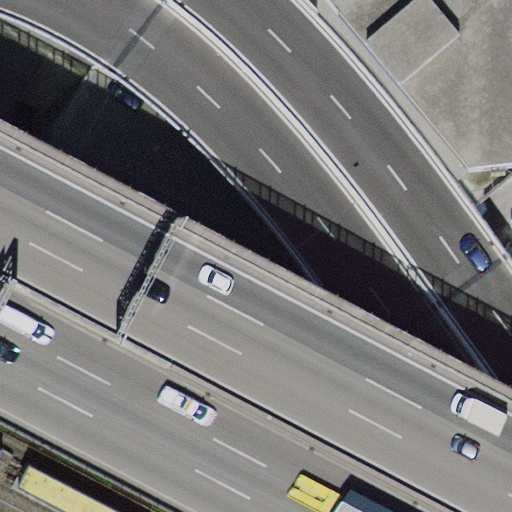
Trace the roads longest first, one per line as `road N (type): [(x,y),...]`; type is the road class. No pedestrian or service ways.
road 1 (motorway): [(83,0),(156,45),(244,126),(511,483)]
road 2 (motorway): [(511,480),(0,213)]
road 3 (tertiary): [(0,196),(276,348),(321,362),(413,362),(458,351),(511,317)]
road 4 (motorway): [(511,334),(399,180),(240,0)]
road 5 (motorway): [(0,344),(320,511)]
